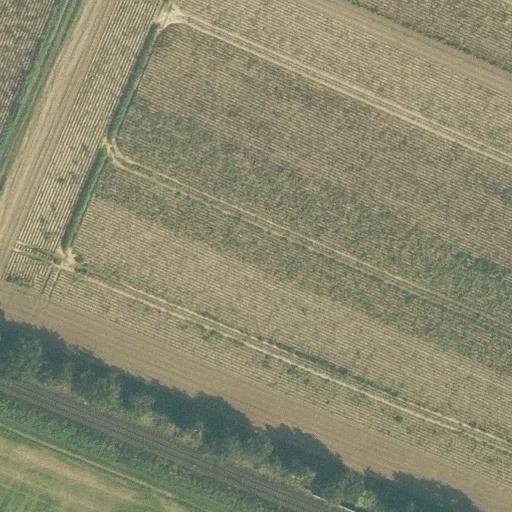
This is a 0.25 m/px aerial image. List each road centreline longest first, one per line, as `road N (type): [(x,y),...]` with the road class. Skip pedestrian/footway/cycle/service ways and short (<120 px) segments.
road 1 (track): [(227,511),(0,419)]
road 2 (track): [(70,0),(0,169)]
